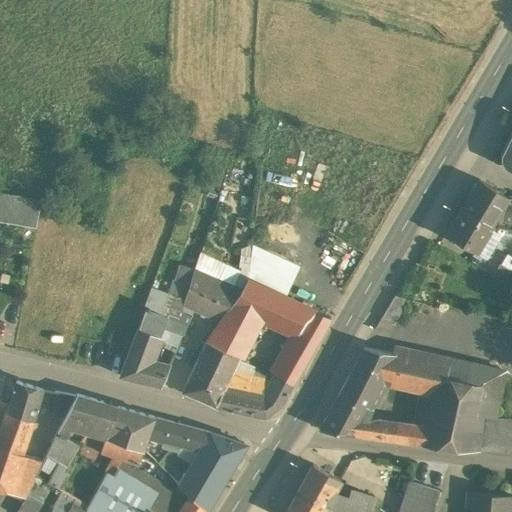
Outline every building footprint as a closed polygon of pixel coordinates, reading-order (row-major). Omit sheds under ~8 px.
[(511,134),(500,157),(502,165),(509,170),(511,171),(511,134)] [(0,220),(36,227),(46,173),(7,164),(2,194),(0,193),(0,220)] [(511,198),(510,198),(479,180),(460,211),(489,229),(502,210),(501,220),(511,221),(511,198)] [(489,229),(460,211),(446,234),(478,254),(492,231),(489,229)] [(240,256),(236,278),(233,285),(240,288),(246,278),(250,258),(240,256)] [(181,264),(178,273),(191,277),(194,268),(181,264)] [(511,273),(499,265),(493,275),(511,286),(511,273)] [(233,285),(194,268),(191,277),(182,306),(217,322),(240,288),(233,285)] [(178,273),(171,296),(167,306),(180,311),(182,306),(191,277),(178,273)] [(223,391),(216,406),(266,416),(282,404),(329,317),(326,315),(246,278),(240,288),(217,322),(205,340),(240,358),(259,322),(291,337),(269,380),(259,397),(223,391)] [(144,308),(136,327),(158,336),(160,330),(167,306),(171,296),(151,289),(144,308)] [(395,296),(382,318),(396,326),(409,303),(395,296)] [(180,311),(167,306),(160,330),(182,336),(191,316),(180,311)] [(117,377),(160,388),(169,368),(150,361),(158,336),(136,327),(117,377)] [(216,407),(216,406),(223,391),(236,366),(240,358),(205,340),(181,392),(216,407)] [(365,349),(329,412),(362,423),(368,411),(364,409),(382,379),(396,356),(365,349)] [(427,355),(426,362),(441,365),(442,358),(427,355)] [(434,392),(441,365),(426,362),(396,356),(382,379),(394,384),(423,390),(434,392)] [(427,428),(424,445),(453,450),(474,451),(481,417),(487,386),(469,381),(473,364),(442,358),(441,365),(434,392),(423,390),(417,427),(427,428)] [(487,386),(481,417),(494,418),(505,372),(473,364),(469,381),(487,386)] [(236,366),(223,391),(259,397),(269,380),(236,366)] [(41,389),(15,381),(7,411),(32,418),(41,389)] [(75,395),(57,431),(67,437),(72,427),(89,432),(101,401),(76,394),(75,395)] [(154,417),(101,401),(89,432),(108,438),(143,450),(148,436),(154,417)] [(7,411),(5,410),(0,422),(0,447),(21,454),(21,453),(32,418),(7,411)] [(362,423),(329,412),(319,430),(354,435),(362,423)] [(209,432),(154,417),(148,436),(164,441),(179,445),(199,450),(209,432)] [(481,417),(474,451),(511,454),(511,419),(494,418),(481,417)] [(417,427),(362,423),(354,435),(424,445),(427,428),(417,427)] [(67,437),(57,431),(45,453),(56,459),(65,441),(67,437)] [(245,444),(209,432),(199,450),(191,462),(223,482),(245,444)] [(143,450),(108,438),(103,451),(122,459),(138,465),(143,450)] [(65,441),(56,459),(59,461),(66,465),(77,447),(65,441)] [(179,445),(164,441),(162,447),(177,451),(179,445)] [(21,454),(0,447),(0,488),(23,496),(23,497),(34,476),(42,460),(21,453),(21,454)] [(147,511),(163,484),(122,459),(103,451),(96,469),(105,473),(87,507),(86,508),(91,511),(147,511)] [(45,453),(42,460),(34,476),(49,485),(59,461),(56,459),(45,453)] [(223,482),(191,462),(177,485),(190,496),(206,511),(223,482)] [(343,480),(315,464),(299,491),(326,506),(344,511),(371,511),(376,499),(352,491),(349,500),(335,495),(343,480)] [(433,511),(439,491),(409,482),(399,511),(433,511)] [(187,499),(163,484),(147,511),(204,511),(206,511),(190,496),(187,499)] [(323,511),(326,506),(299,491),(287,511),(323,511)] [(510,511),(511,500),(511,496),(468,492),(465,511),(510,511)] [(66,494),(57,511),(53,508),(50,511),(67,511),(75,500),(66,494)] [(23,497),(23,496),(15,511),(31,511),(36,503),(23,497)] [(87,507),(75,500),(67,511),(83,511),(86,508),(87,507)]
